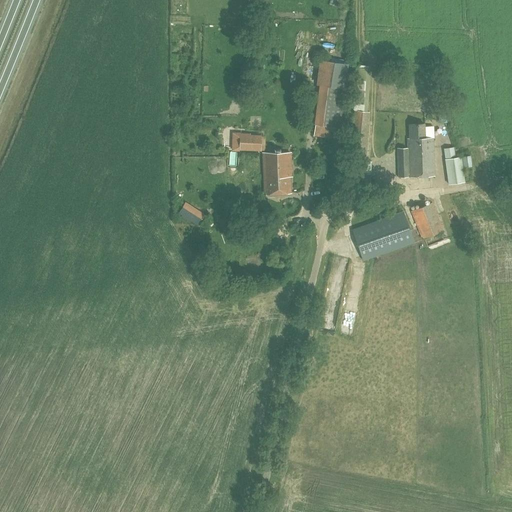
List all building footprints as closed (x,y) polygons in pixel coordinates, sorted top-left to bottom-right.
[(315,125),(314,136),(338,139),(340,128),(344,97),(348,63),(324,59),(323,67),(319,85),(314,124),(315,124),(315,125)] [(422,69),(411,70),(411,66),(395,67),(396,78),(423,77),(422,69)] [(347,159),(346,197),(369,197),(371,161),(366,160),(369,132),(370,112),(368,112),(354,111),(350,159),(347,159)] [(408,147),(397,148),(398,166),(398,177),(434,176),(433,137),(433,127),(424,127),(424,124),(409,124),(410,138),(408,138),(408,147)] [(240,133),(234,133),(234,149),(240,149),(260,150),(261,136),(246,135),(246,133),(240,133)] [(454,147),(444,149),(445,159),(449,184),(464,182),(461,157),(455,157),(454,147)] [(263,154),(265,194),(291,193),(290,176),(291,176),(290,153),(263,154)] [(436,202),(414,210),(425,240),(447,232),(436,202)] [(414,242),(403,211),(352,230),(363,260),(414,242)] [(330,298),(344,300),(346,287),(332,285),(330,298)]
